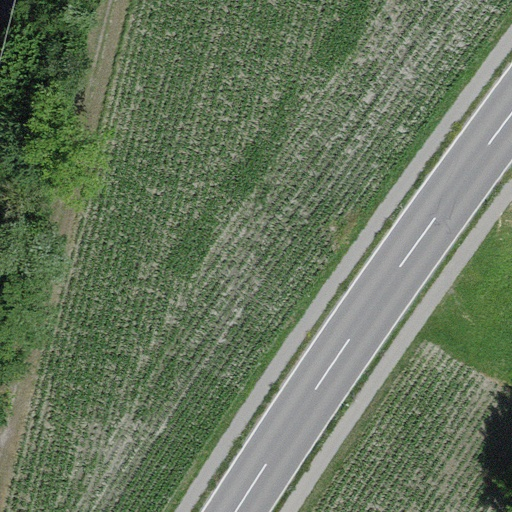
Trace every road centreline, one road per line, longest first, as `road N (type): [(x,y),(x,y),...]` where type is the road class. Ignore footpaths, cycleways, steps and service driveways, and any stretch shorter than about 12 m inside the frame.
road 1 (track): [(0,503),(138,0)]
road 2 (secondary): [(246,511),(375,311),(511,127)]
